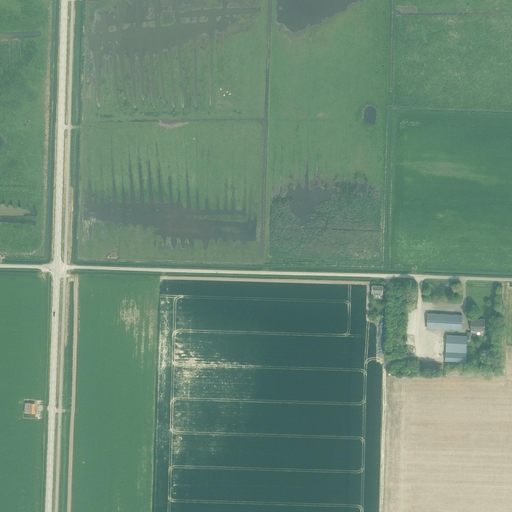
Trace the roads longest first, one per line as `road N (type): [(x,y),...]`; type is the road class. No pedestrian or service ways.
road 1 (unclassified): [(511,280),(57,267)]
road 2 (secondary): [(57,267),(64,0)]
road 3 (secondary): [(48,511),(57,267)]
road 4 (track): [(380,511),(384,366),(416,354)]
